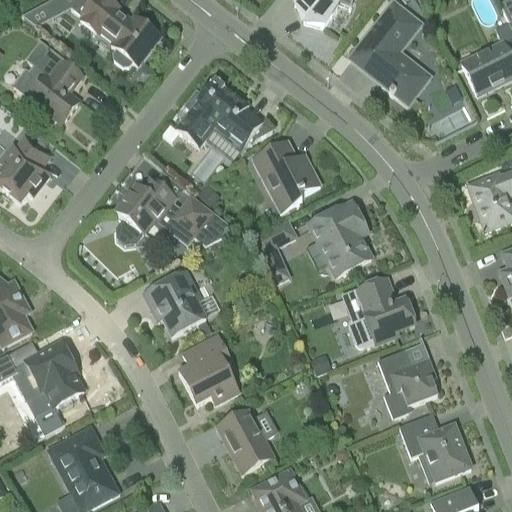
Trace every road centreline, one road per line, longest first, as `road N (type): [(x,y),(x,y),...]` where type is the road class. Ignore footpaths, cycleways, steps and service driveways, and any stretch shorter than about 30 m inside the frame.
road 1 (residential): [(37,266),(221,28)]
road 2 (residential): [(205,511),(130,365),(91,313),(37,266)]
road 3 (tertiary): [(511,447),(400,186)]
road 4 (tertiary): [(400,186),(364,142),(221,28)]
road 5 (residential): [(400,186),(511,130)]
